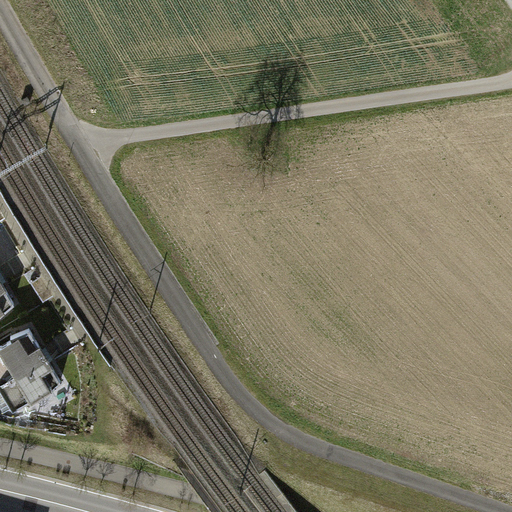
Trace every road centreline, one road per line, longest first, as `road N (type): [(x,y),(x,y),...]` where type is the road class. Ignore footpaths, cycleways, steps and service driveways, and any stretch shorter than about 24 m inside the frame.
road 1 (track): [(508,511),(314,445),(250,403),(79,143)]
road 2 (track): [(79,143),(511,80)]
road 3 (track): [(79,143),(0,8)]
